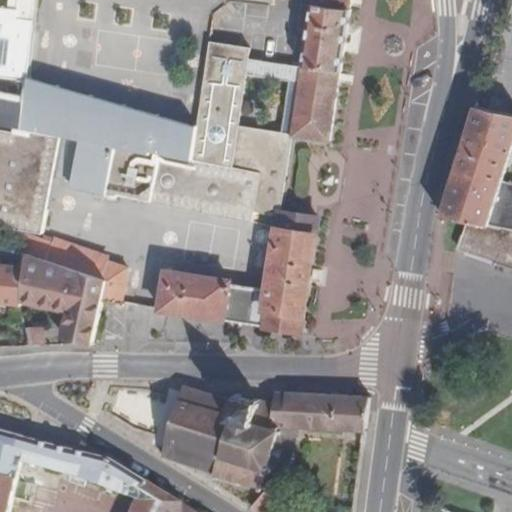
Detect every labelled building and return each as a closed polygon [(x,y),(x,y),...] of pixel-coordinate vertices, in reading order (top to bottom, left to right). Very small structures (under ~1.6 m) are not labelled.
[(18,0),(18,7),(0,6),(0,122),(29,129),(32,88),(40,0),(18,0)] [(304,85),(297,136),(334,142),(355,0),(317,0),(306,70),(304,85)] [(289,181),(297,136),(286,135),(241,128),(246,77),(293,84),(304,85),(306,70),(248,63),(250,49),(215,44),(202,125),(196,162),(289,181)] [(304,85),(293,84),(286,135),(297,136),(304,85)] [(202,125),(32,88),(29,129),(37,130),(65,136),(164,156),(196,162),(202,125)] [(511,114),(477,106),(460,162),(444,217),(467,222),(511,230),(511,183),(505,181),(511,158),(511,114)] [(0,234),(2,223),(44,233),(47,217),(58,182),(65,136),(37,130),(29,129),(0,122),(0,234)] [(155,202),(163,161),(66,141),(58,182),(155,202)] [(289,181),(196,162),(164,156),(163,161),(155,202),(154,207),(253,226),(254,215),(284,220),(285,214),(289,181)] [(285,214),(284,220),(272,294),(235,288),(236,283),(170,274),(164,312),(305,335),(323,219),(285,214)] [(511,230),(467,222),(458,249),(511,267),(511,230)] [(29,255),(39,259),(43,237),(16,228),(10,249),(29,255)] [(111,284),(116,263),(59,243),(52,263),(111,284)] [(24,300),(29,255),(10,249),(0,244),(0,304),(23,306),(24,300)] [(111,284),(52,263),(39,259),(29,255),(24,300),(62,309),(63,300),(76,302),(74,312),(68,339),(98,347),(108,303),(111,284)] [(111,284),(108,303),(126,306),(133,266),(116,263),(111,284)] [(62,309),(74,312),(76,302),(63,300),(62,309)] [(44,348),(44,329),(28,329),(32,349),(44,348)] [(284,503),(287,429),(289,395),(278,395),(277,407),(257,401),(257,404),(244,400),(245,397),(240,396),(239,399),(236,398),(234,402),(186,388),(178,414),(175,414),(170,429),(173,430),(164,458),(218,475),(217,479),(220,480),(222,476),(238,481),(237,485),(240,486),(242,482),(261,488),(261,491),(265,493),(268,491),(284,503)] [(289,395),(287,429),(369,431),(374,398),(289,395)] [(0,511),(11,511),(26,462),(92,480),(140,500),(135,511),(184,511),(184,507),(116,465),(35,443),(24,439),(0,434),(0,511)] [(256,511),(277,511),(284,503),(268,491),(265,493),(253,508),(256,511)]
